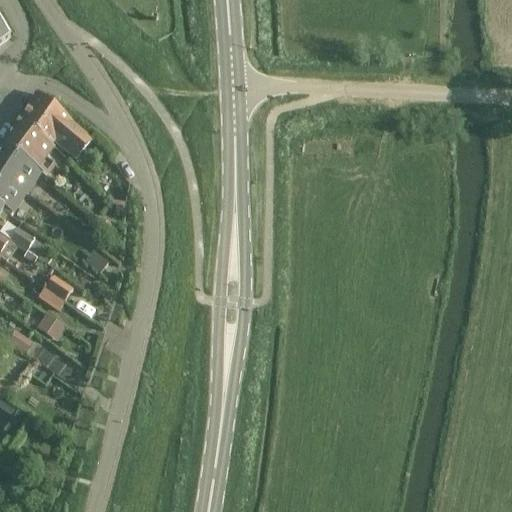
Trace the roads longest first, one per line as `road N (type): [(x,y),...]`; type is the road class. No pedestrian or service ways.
road 1 (unclassified): [(89,511),(142,308),(150,245),(140,157),(126,135)]
road 2 (unclassified): [(511,98),(321,84),(231,91)]
road 3 (primary): [(221,415),(230,399),(244,281),(233,165)]
road 4 (primary): [(233,165),(215,332),(221,415)]
road 5 (unclassified): [(126,135),(40,0)]
road 6 (residential): [(15,86),(44,83),(126,135)]
